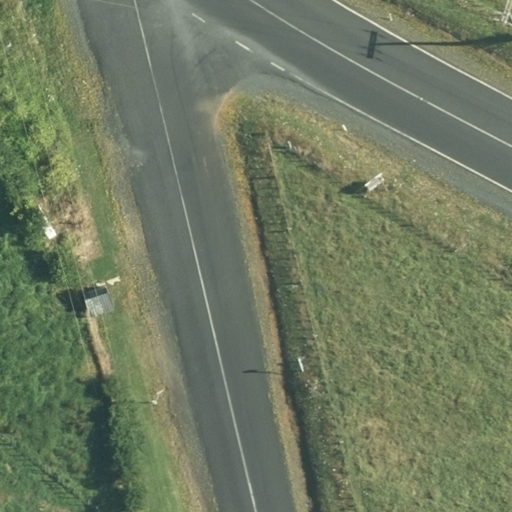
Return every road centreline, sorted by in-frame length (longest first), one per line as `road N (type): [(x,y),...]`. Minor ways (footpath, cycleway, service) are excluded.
road 1 (unclassified): [(134,0),(256,511)]
road 2 (unclassified): [(256,0),(511,148)]
